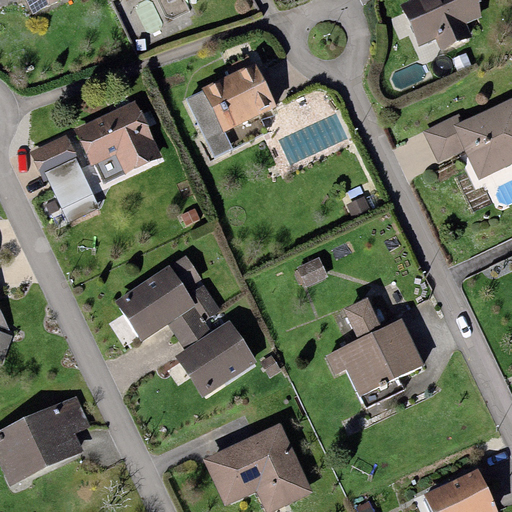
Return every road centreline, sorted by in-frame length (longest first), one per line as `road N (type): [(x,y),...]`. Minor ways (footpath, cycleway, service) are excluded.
road 1 (residential): [(511,438),(330,60)]
road 2 (residential): [(157,511),(0,176)]
